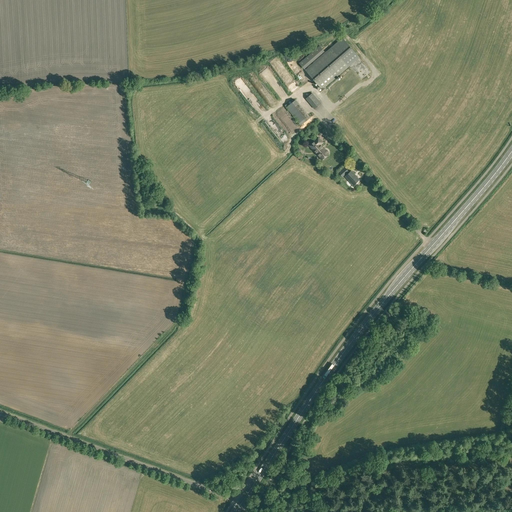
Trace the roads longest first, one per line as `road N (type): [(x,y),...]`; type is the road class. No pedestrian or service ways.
road 1 (secondary): [(241,504),(350,343),(511,151)]
road 2 (unclassified): [(241,504),(0,412)]
